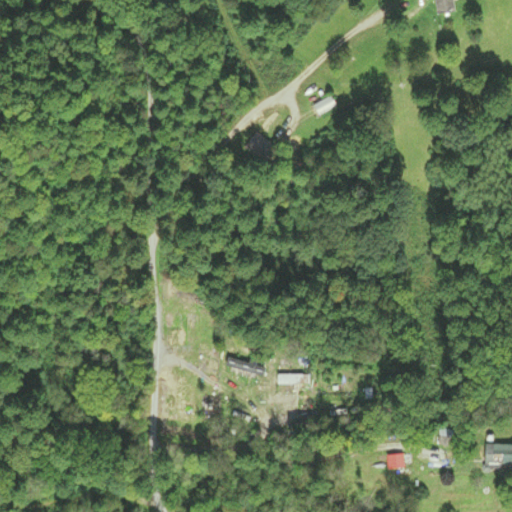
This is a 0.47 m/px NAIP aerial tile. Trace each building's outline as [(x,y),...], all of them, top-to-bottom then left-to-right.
[(453,14),(452,0),(432,0),(434,16),(453,14)] [(335,106),(329,96),(313,105),(319,116),(335,106)] [(245,146),(261,160),(273,145),(257,132),(245,146)] [(193,318),(174,314),(172,328),(190,332),(193,318)] [(263,375),(264,367),(257,367),(257,360),(226,359),(225,373),(263,375)] [(309,375),(277,375),(277,384),(309,384),(309,375)] [(358,410),(358,400),(317,400),(317,410),(358,410)] [(511,464),(511,444),(483,445),(483,465),(511,464)]
